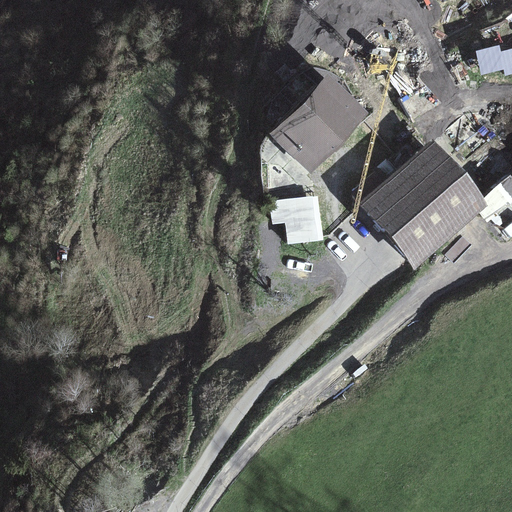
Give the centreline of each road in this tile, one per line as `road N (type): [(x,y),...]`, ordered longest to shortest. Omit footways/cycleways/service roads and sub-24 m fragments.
road 1 (track): [(511,252),(428,286),(257,436),(203,511)]
road 2 (track): [(176,511),(259,385),(377,269)]
